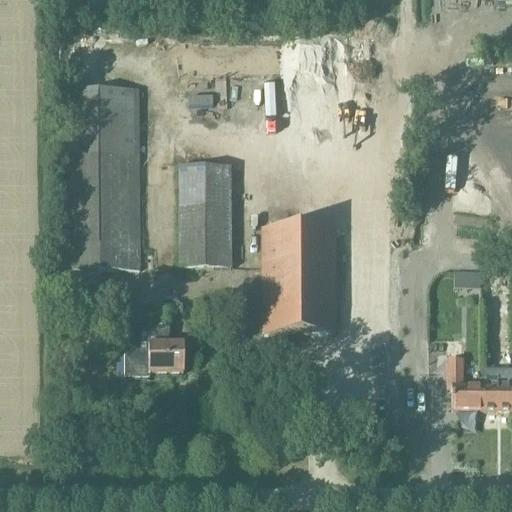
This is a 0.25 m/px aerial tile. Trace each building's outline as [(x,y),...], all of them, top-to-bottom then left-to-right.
[(57,273),(140,272),(138,92),(55,93),(57,273)] [(177,271),(230,271),(230,168),(177,169),(177,271)] [(261,232),(262,337),(334,336),(333,231),(261,232)] [(149,377),(182,376),(181,346),(166,346),(166,330),(123,331),(123,358),(131,357),(132,381),(149,381),(149,377)] [(481,390),(462,390),(462,377),(461,377),(461,363),(445,363),(445,390),(450,390),(450,415),(481,415),(481,390)] [(481,415),(511,416),(511,374),(481,373),(481,390),(481,415)]
